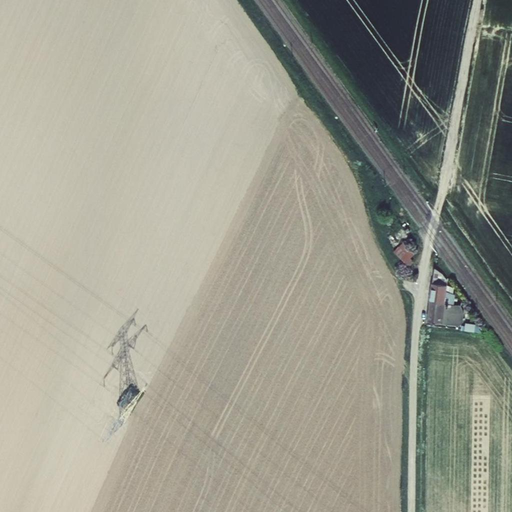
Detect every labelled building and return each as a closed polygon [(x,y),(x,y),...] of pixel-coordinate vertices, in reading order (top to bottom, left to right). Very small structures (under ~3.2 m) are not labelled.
[(394,251),(409,266),(414,261),(411,257),(415,253),(404,241),(394,251)] [(434,266),(432,281),(447,284),(448,279),(443,272),(434,266)] [(428,321),(443,322),(445,302),(447,284),(432,281),(428,321)] [(454,287),(447,284),(445,302),(454,303),(455,293),(453,292),(454,287)] [(454,303),(445,302),(443,322),(459,324),(463,321),(464,312),(461,304),(454,303)]
